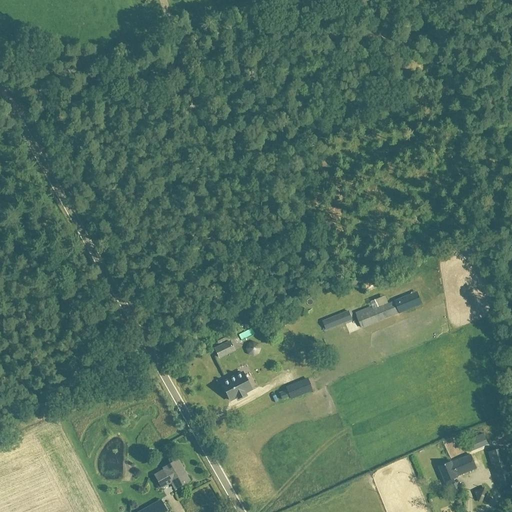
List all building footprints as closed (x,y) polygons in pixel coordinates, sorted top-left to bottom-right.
[(373,293),(384,289),(381,283),(371,288),(373,293)] [(357,317),(361,327),(415,305),(411,295),(362,315),(360,311),(355,313),(357,317)] [(350,319),(347,312),(324,321),(327,328),(350,319)] [(229,341),(215,348),(219,359),(234,351),(229,341)] [(242,372),(221,383),(230,400),(237,396),(238,398),(245,394),(244,393),(251,389),(242,372)] [(290,399),(306,392),(302,382),(281,390),(282,391),(279,393),(282,400),(289,397),(290,399)] [(451,462),(439,467),(445,482),(446,482),(448,486),(450,485),(454,494),(463,491),(459,482),(456,483),(454,478),(457,477),(457,476),(476,468),(471,455),(480,451),(479,449),(489,445),(485,435),(466,443),(468,447),(462,450),(465,457),(451,462)] [(489,452),(499,487),(511,483),(511,473),(504,448),(489,452)] [(164,470),(154,475),(161,488),(171,482),(175,488),(188,480),(177,460),(163,468),(164,470)]
